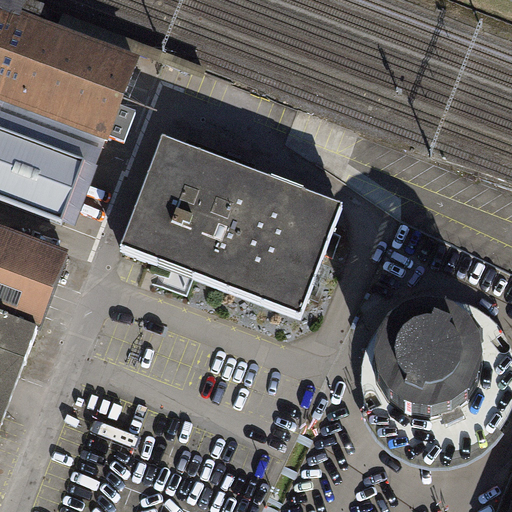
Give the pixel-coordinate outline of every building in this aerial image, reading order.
[(0,105),(109,144),(138,65),(0,15),(0,105)] [(0,202),(57,223),(79,164),(0,135),(0,202)] [(159,145),(118,254),(298,321),(339,212),(159,145)] [(0,437),(11,409),(67,256),(0,231),(0,437)] [(365,372),(368,392),(376,409),(390,423),(408,432),(427,434),(447,429),(463,419),(475,404),(481,386),(482,368),(477,350),(466,334),(450,323),(432,317),(413,318),(396,324),(380,336),(370,353),(365,372)]
